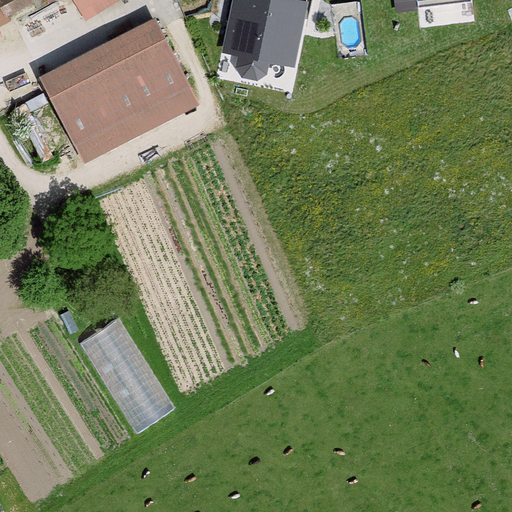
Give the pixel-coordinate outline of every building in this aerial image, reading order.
[(0,0),(0,15),(34,1),(33,0),(0,0)] [(283,0),(236,0),(228,48),(294,60),(304,6),(283,3),(283,0)] [(150,19),(35,77),(80,165),(195,106),(150,19)] [(53,311),(30,325),(106,448),(127,435),(100,392),(95,395),(82,374),(89,370),(53,311)] [(82,335),(135,427),(174,405),(121,313),(82,335)]
